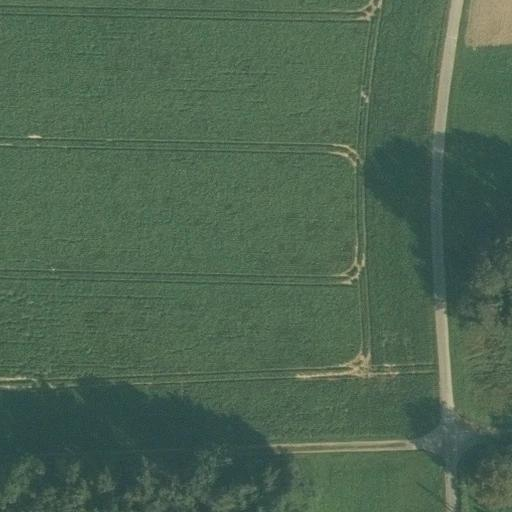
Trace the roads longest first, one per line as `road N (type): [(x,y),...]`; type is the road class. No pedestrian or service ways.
road 1 (track): [(447,444),(0,462)]
road 2 (unclassified): [(457,0),(442,77),(433,227),(447,444)]
